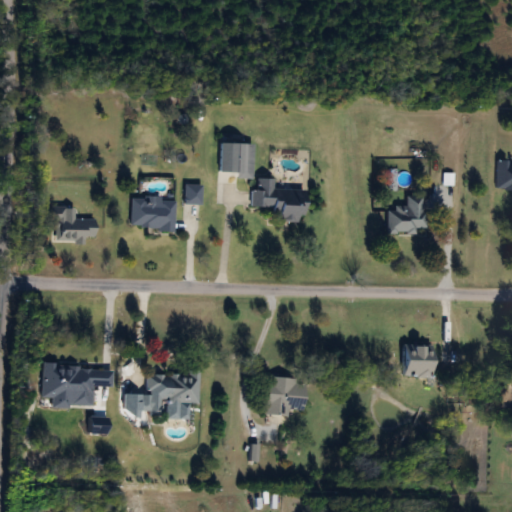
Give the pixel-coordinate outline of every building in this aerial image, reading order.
[(249,144),(217,144),(217,175),(249,175),(249,144)] [(511,161),(494,162),(494,188),(511,187),(511,161)] [(270,189),(270,179),(254,179),(254,190),(248,190),(248,208),(276,209),(275,221),(300,222),(301,189),(270,189)] [(199,185),(183,185),(183,204),(199,204),(199,185)] [(422,196),(404,196),(404,207),(385,207),(385,233),(414,233),(414,227),(422,227),(422,196)] [(173,200),(129,199),(128,229),(172,230),(173,200)] [(72,206),(51,207),(51,240),(82,240),(82,236),(92,236),(92,219),(72,219),(72,206)] [(69,398),(69,403),(88,404),(90,365),(43,363),(41,397),(69,398)] [(164,405),(196,405),(196,372),(144,372),(144,390),(156,390),(156,399),(164,399),(164,405)] [(301,410),(303,378),(266,376),(263,413),(285,415),(286,408),(301,410)]
